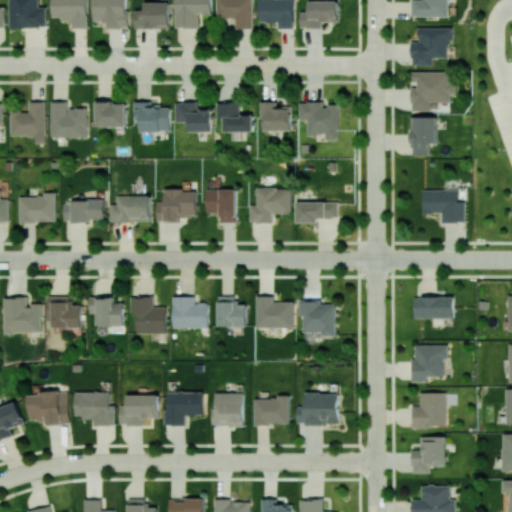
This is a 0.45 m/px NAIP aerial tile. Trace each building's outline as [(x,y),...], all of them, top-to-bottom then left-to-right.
[(9,0),(10,27),(47,26),(47,7),(40,7),(39,0),(9,0)] [(52,0),(53,17),(62,16),(62,21),(72,21),(72,27),(88,27),(87,0),(52,0)] [(93,0),(94,21),(107,21),(107,27),(129,27),(128,0),(93,0)] [(176,0),(176,27),(200,27),(200,14),(212,14),(212,0),(176,0)] [(253,28),(253,0),(217,0),(218,18),(237,18),(236,27),(253,28)] [(295,0),(259,0),(259,22),(279,22),(279,28),(295,28),(295,0)] [(339,21),(338,0),(323,0),(310,0),(310,11),(301,11),(301,27),(323,27),(323,21),(339,21)] [(448,16),(448,0),(411,0),(411,15),(448,16)] [(171,2),(145,2),(145,9),(135,9),(135,27),(171,27),(171,2)] [(412,64),(433,65),(433,57),(447,57),(448,39),(453,39),(453,27),(419,26),(419,41),(412,41),(412,64)] [(412,110),(430,110),(430,101),(450,101),(450,94),(455,93),(455,70),(413,71),(413,84),(412,84),(412,110)] [(264,130),(292,130),(293,106),(277,105),(277,100),(261,100),(261,119),(264,119),(264,130)] [(30,101),(29,111),(11,111),(11,134),(36,135),(35,143),(46,143),(46,101),(30,101)] [(88,136),(89,108),(68,107),(68,101),(52,101),(51,136),(88,136)] [(97,125),(127,126),(128,101),(98,101),(97,125)] [(213,131),(212,107),(198,108),(198,101),(175,101),(176,122),(189,121),(189,131),(213,131)] [(254,131),(254,114),(239,114),(239,101),(217,101),(217,118),(224,118),(224,131),(254,131)] [(338,139),(339,103),(326,103),(326,101),(300,101),(300,119),(308,119),(308,134),(326,134),(326,139),(338,139)] [(171,103),(135,103),(134,123),(141,123),(141,130),(171,131),(171,103)] [(438,116),(415,116),(415,132),(412,132),(411,154),(430,154),(430,142),(437,142),(438,116)] [(251,222),(273,222),(273,214),(292,213),(291,187),(256,187),(256,204),(250,204),(251,222)] [(157,221),(181,221),(180,216),(197,215),(197,189),(164,190),(165,200),(157,201),(157,221)] [(237,189),(207,189),(207,212),(220,211),(220,222),(237,222),(237,189)] [(424,213),(442,212),(442,222),(466,221),(465,201),(459,201),(458,189),(423,189),(424,213)] [(10,198),(0,198),(1,190),(0,190),(0,221),(9,222),(10,198)] [(20,221),(56,222),(57,192),(44,191),(44,196),(20,195),(20,221)] [(151,195),(118,195),(118,204),(111,204),(111,221),(152,221),(151,195)] [(64,221),(105,220),(105,199),(64,200),(64,221)] [(297,222),(319,222),(318,217),(339,217),(338,201),(296,201),(297,222)] [(48,295),(49,327),(82,326),(82,303),(73,304),(73,295),(48,295)] [(124,325),(125,302),(114,302),(114,295),(90,295),(90,313),(98,313),(97,325),(124,325)] [(173,327),(209,328),(209,302),(196,302),(196,296),(174,295),(173,327)] [(218,325),(247,326),(247,303),(236,303),(236,295),(219,295),(218,325)] [(257,327),(294,326),(294,300),(274,301),(274,295),(256,295),(257,327)] [(455,317),(454,295),(414,296),(414,318),(455,317)] [(4,332),(42,331),(42,303),(27,303),(27,296),(4,297),(4,332)] [(137,312),(137,333),(167,332),(167,306),(154,306),(154,296),(131,296),(131,312),(137,312)] [(305,315),(304,331),(323,331),(323,335),(336,335),(336,301),(300,300),(300,315),(305,315)] [(448,344),(414,344),(414,380),(428,381),(428,376),(444,376),(444,358),(448,358),(448,344)] [(69,391),(28,392),(29,420),(41,419),(41,423),(71,422),(69,391)] [(75,392),(76,417),(94,417),(94,424),(116,424),(116,404),(112,404),(112,391),(75,392)] [(203,391),(166,391),(166,424),(186,424),(186,415),(203,414),(203,391)] [(446,391),(420,392),(420,405),(413,405),(413,426),(447,425),(446,391)] [(245,392),(214,392),(214,425),(244,425),(245,392)] [(339,392),(305,392),(305,406),(298,406),(298,423),(339,423),(339,392)] [(290,396),(254,397),(255,424),(291,423),(290,396)] [(25,422),(17,401),(0,406),(0,439),(13,435),(11,428),(25,422)] [(511,433),(503,433),(503,470),(511,469),(511,433)] [(412,472),(430,472),(430,465),(447,464),(446,436),(421,436),(421,449),(412,449),(412,472)] [(511,511),(511,479),(503,479),(503,492),(510,492),(509,511),(511,511)] [(456,511),(456,499),(450,499),(450,484),(423,485),(423,498),(412,498),(412,511),(456,511)] [(84,511),(114,511),(115,509),(102,509),(102,498),(85,498),(84,511)] [(128,511),(158,511),(159,506),(148,506),(148,498),(129,498),(128,511)] [(205,511),(205,498),(170,498),(169,511),(205,511)] [(339,511),(340,511),(324,511),(324,498),(301,498),(301,511),(339,511)] [(250,511),(250,500),(216,499),(215,511),(250,511)] [(293,511),(293,500),(262,500),(262,511),(293,511)]
